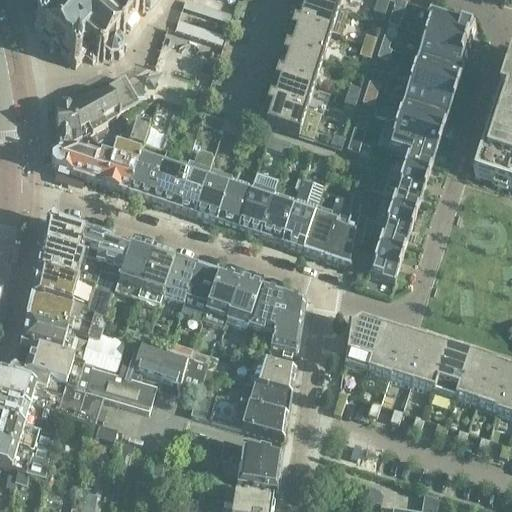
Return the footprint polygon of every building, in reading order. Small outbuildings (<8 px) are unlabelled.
[(27,0),(38,9),(36,12),(37,13),(34,17),(41,23),(32,35),(40,41),(47,47),(58,56),(67,63),(66,64),(74,71),(84,60),(91,67),(95,63),(96,64),(98,60),(102,63),(104,60),(101,58),(103,55),(108,59),(107,61),(110,62),(111,60),(116,59),(117,61),(120,60),(119,58),(122,54),(125,55),(125,52),(123,51),(123,46),(125,45),(124,42),(122,43),(117,39),(118,37),(122,40),(124,37),(121,34),(125,29),(129,32),(138,23),(133,19),(138,14),(141,17),(143,14),(140,11),(145,6),(149,10),(157,0),(27,0)] [(298,0),(300,0),(300,1),(338,14),(342,0),(298,0)] [(389,1),(386,0),(375,0),(369,22),(381,26),(389,1)] [(175,32),(220,46),(225,28),(217,26),(221,12),(185,1),(175,32)] [(296,10),(291,25),(292,26),(330,39),(338,14),(300,1),(297,10),(296,10)] [(398,31),(406,7),(395,3),(387,27),(398,31)] [(431,15),(424,39),(469,53),(476,29),(460,24),(433,15),(431,15)] [(288,35),(283,50),(284,51),(283,52),(322,64),(330,39),(292,26),(289,35),(288,35)] [(511,34),(509,43),(466,178),(475,180),(511,192),(511,34)] [(364,38),(361,49),(372,53),(376,42),(364,38)] [(387,52),(391,42),(383,39),(380,50),(387,52)] [(461,76),(469,53),(424,39),(416,62),(461,76)] [(361,49),(358,59),(369,63),(372,53),(361,49)] [(387,64),(391,54),(387,52),(380,50),(376,61),(384,63),(387,64)] [(280,60),(275,75),(276,76),(275,77),(314,89),(322,64),(283,52),(281,60),(280,60)] [(454,99),(461,76),(416,62),(409,84),(454,99)] [(272,85),(266,101),(268,101),(267,102),(306,114),(314,89),(275,77),(273,85),(272,85)] [(54,114),(57,155),(64,152),(65,153),(81,146),(89,142),(107,131),(104,127),(112,122),(120,117),(138,108),(123,83),(118,86),(82,107),(78,109),(71,113),(70,113),(70,111),(67,108),(60,108),(57,112),(57,113),(54,114)] [(447,122),(454,99),(409,84),(402,107),(447,122)] [(375,99),(379,89),(368,85),(364,96),(375,99)] [(145,98),(138,86),(130,91),(137,103),(145,98)] [(348,88),(345,99),(356,103),(360,92),(348,88)] [(372,110),(375,99),(364,96),(361,106),(372,110)] [(345,99),(341,109),(353,113),(356,103),(345,99)] [(263,110),(258,126),(265,128),(264,130),(297,140),(306,114),(267,102),(267,103),(265,110),(263,110)] [(439,145),(447,122),(402,107),(394,130),(439,145)] [(204,118),(201,126),(222,133),(225,125),(204,118)] [(225,125),(222,133),(241,140),(244,132),(227,126),(225,125)] [(118,153),(105,193),(127,200),(140,161),(140,160),(144,151),(150,131),(135,126),(129,146),(121,144),(118,153)] [(432,168),(439,145),(394,130),(386,154),(406,161),(431,169),(432,168)] [(52,159),(52,161),(53,162),(52,166),(52,171),(55,174),(58,175),(58,174),(72,179),(71,182),(101,192),(105,193),(118,153),(115,152),(114,156),(102,152),(96,151),(112,140),(107,131),(89,142),(81,146),(65,153),(64,152),(57,155),(56,155),(56,157),(52,158),(52,159)] [(360,146),(364,135),(353,132),(349,143),(360,146)] [(195,140),(186,137),(181,150),(192,153),(195,140)] [(140,161),(127,200),(151,208),(164,168),(168,158),(173,141),(163,138),(157,156),(144,151),(140,160),(140,161)] [(332,138),(329,149),(340,152),(344,142),(332,138)] [(271,141),(269,147),(289,154),(291,148),(271,141)] [(357,157),(360,146),(349,143),(346,153),(357,157)] [(164,168),(151,208),(175,216),(187,176),(190,169),(190,167),(180,163),(180,162),(168,158),(164,168)] [(419,209),(431,169),(406,161),(394,201),(419,209)] [(187,176),(175,216),(196,223),(209,184),(208,183),(210,175),(190,169),(187,176)] [(209,184),(196,223),(217,230),(230,191),(232,183),(210,175),(208,183),(209,184)] [(244,222),(239,238),(253,242),(261,245),(267,227),(274,205),(276,197),(280,186),(268,182),(259,178),(255,190),(252,198),(249,208),(244,222)] [(230,191),(217,230),(237,237),(239,238),(244,222),(249,208),(252,198),(255,190),(232,183),(230,191)] [(298,184),(295,194),(300,195),(303,186),(298,184)] [(297,205),(282,252),(293,255),(304,259),(316,219),(319,211),(309,208),(314,189),(304,185),(303,186),(300,195),(297,205)] [(267,227),(261,245),(282,252),(297,205),(276,197),(274,205),(267,227)] [(316,219),(304,259),(325,266),(338,227),(339,218),(344,202),(336,200),(331,216),(319,211),(316,219)] [(406,249),(419,209),(394,201),(381,241),(406,249)] [(338,227),(325,266),(349,274),(349,273),(350,272),(349,272),(355,232),(360,204),(355,203),(349,221),(339,218),(338,227)] [(361,247),(366,221),(357,219),(355,232),(353,245),(361,247)] [(46,228),(42,250),(122,274),(130,251),(85,236),(53,225),(46,228)] [(393,289),(406,249),(381,241),(368,281),(393,289)] [(101,268),(42,250),(38,274),(76,286),(94,291),(101,268)] [(115,296),(138,304),(141,295),(153,258),(130,250),(130,251),(122,274),(115,296)] [(153,258),(141,295),(163,302),(175,265),(153,258)] [(163,302),(184,309),(185,310),(197,273),(175,265),(163,302)] [(197,273),(185,310),(184,309),(181,317),(203,325),(205,317),(206,317),(219,280),(197,273)] [(76,286),(38,274),(32,300),(70,312),(71,311),(86,316),(94,291),(76,286)] [(219,280),(206,317),(227,324),(226,327),(227,327),(240,287),(219,280)] [(240,287),(227,327),(247,333),(260,294),(240,287)] [(260,294),(247,333),(245,343),(270,350),(269,355),(270,355),(273,348),(285,302),(260,294)] [(32,300),(27,323),(68,336),(68,337),(99,345),(106,322),(71,311),(70,312),(32,300)] [(273,348),(270,355),(292,361),(295,361),(296,361),(303,315),(304,314),(301,307),(285,302),(273,348)] [(68,336),(27,323),(27,324),(20,350),(28,352),(74,365),(81,367),(117,377),(126,342),(103,336),(99,346),(99,345),(68,337),(68,336)] [(103,333),(125,340),(127,332),(106,325),(103,333)] [(342,369),(366,377),(380,333),(358,326),(348,331),(342,369)] [(125,341),(147,347),(149,339),(128,332),(125,341)] [(402,340),(380,333),(366,377),(387,384),(402,340)] [(423,347),(402,340),(387,384),(409,391),(423,347)] [(137,359),(141,348),(129,344),(125,355),(137,359)] [(188,360),(190,353),(170,346),(168,353),(188,360)] [(133,374),(141,377),(180,390),(177,397),(195,402),(196,403),(198,397),(200,398),(209,369),(208,368),(190,363),(188,363),(188,362),(141,347),(141,348),(137,359),(133,374)] [(445,354),(423,347),(409,391),(431,398),(445,354)] [(16,373),(23,376),(63,389),(66,390),(74,365),(28,352),(24,364),(19,362),(16,373)] [(467,361),(445,354),(431,398),(453,405),(467,361)] [(190,363),(208,368),(210,360),(192,355),(190,363)] [(248,389),(253,391),(290,402),(294,378),(290,377),(266,370),(234,361),(228,383),(248,389)] [(489,368),(467,361),(453,405),(474,412),(489,368)] [(207,377),(215,379),(219,365),(211,362),(207,377)] [(85,398),(149,417),(156,393),(138,387),(141,377),(133,374),(121,370),(117,381),(92,373),(93,371),(74,365),(66,390),(66,391),(85,398)] [(510,375),(489,368),(474,412),(496,419),(510,375)] [(0,401),(38,414),(57,419),(58,417),(95,428),(103,404),(85,398),(64,392),(63,389),(23,376),(16,373),(13,372),(10,376),(8,381),(0,378),(0,401)] [(511,375),(510,375),(496,419),(511,424),(511,375)] [(206,377),(200,398),(219,403),(221,395),(213,392),(216,380),(206,377)] [(242,410),(247,412),(287,423),(290,402),(253,391),(248,389),(242,410)] [(190,420),(240,435),(278,446),(283,448),(287,423),(247,412),(242,410),(219,403),(200,398),(198,397),(196,403),(195,402),(190,420)] [(332,416),(340,418),(346,399),(338,397),(332,416)] [(0,401),(0,425),(24,432),(32,435),(38,414),(0,401)] [(367,418),(376,421),(379,410),(371,407),(367,418)] [(389,425),(397,428),(401,417),(393,414),(389,425)] [(411,432),(419,435),(423,424),(414,421),(411,432)] [(0,425),(0,470),(44,483),(48,463),(53,441),(32,435),(24,432),(0,425)] [(432,439),(441,442),(444,431),(436,428),(432,439)] [(454,446),(462,449),(466,438),(458,435),(454,446)] [(476,453),(484,456),(488,445),(479,442),(476,453)] [(356,464),(360,451),(354,449),(349,462),(356,464)] [(497,460),(506,463),(509,452),(501,449),(497,460)] [(120,467),(135,470),(138,454),(125,450),(120,467)] [(227,481),(237,483),(235,493),(234,499),(260,503),(264,504),(266,497),(275,499),(281,462),(275,460),(243,451),(242,454),(232,452),(227,481)] [(147,473),(159,477),(162,461),(150,458),(147,473)] [(317,476),(315,491),(342,494),(343,484),(317,476)] [(16,481),(7,478),(4,491),(13,493),(16,481)] [(18,479),(16,489),(27,491),(29,481),(18,479)] [(366,505),(369,493),(343,484),(342,494),(341,500),(366,505)] [(369,493),(366,505),(381,508),(382,499),(379,495),(369,493)] [(222,511),(273,511),(273,510),(271,508),(272,505),(264,504),(260,503),(234,499),(225,498),(222,511)] [(83,500),(80,511),(94,511),(96,502),(83,500)]
